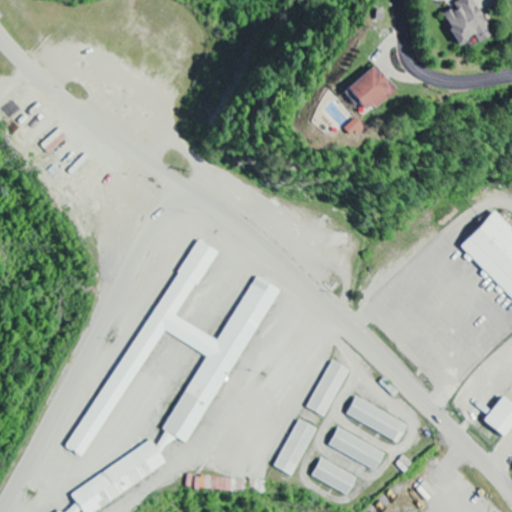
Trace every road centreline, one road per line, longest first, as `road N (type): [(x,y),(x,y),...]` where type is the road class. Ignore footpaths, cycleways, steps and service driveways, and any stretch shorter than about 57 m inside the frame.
road 1 (residential): [(511,495),(257,243),(186,192),(164,199),(0,495)]
road 2 (residential): [(181,193),(44,84),(0,38)]
road 3 (residential): [(397,0),(405,49),(419,69),(460,80),(511,75)]
